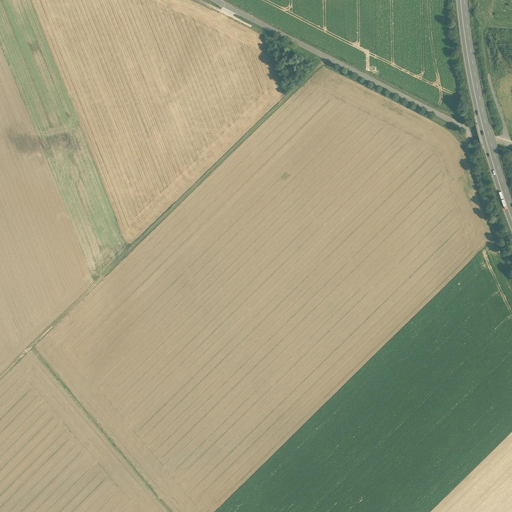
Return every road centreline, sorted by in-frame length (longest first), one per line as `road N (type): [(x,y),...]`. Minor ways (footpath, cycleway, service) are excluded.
road 1 (track): [(0,377),(325,56)]
road 2 (tertiary): [(214,0),(511,146)]
road 3 (track): [(172,511),(31,346)]
road 4 (track): [(468,129),(475,183),(511,281)]
road 5 (trunk): [(491,154),(461,0)]
road 6 (track): [(506,144),(479,0)]
